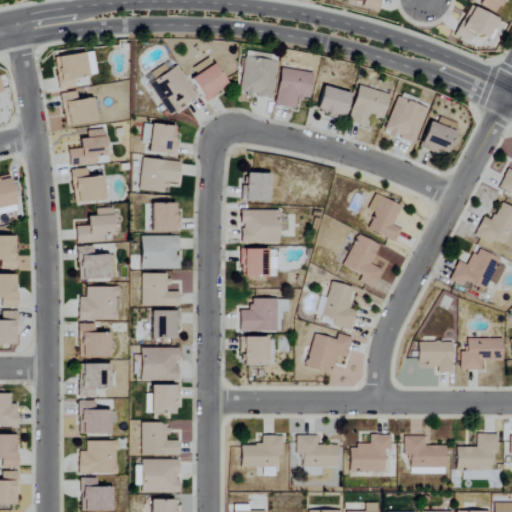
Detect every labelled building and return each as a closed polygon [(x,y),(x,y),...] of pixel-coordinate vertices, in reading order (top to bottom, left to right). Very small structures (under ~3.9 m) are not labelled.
[(362,0),(361,8),(377,12),(379,0),(362,0)] [(480,0),(478,7),(495,14),(500,0),(480,0)] [(500,34),(505,23),(466,8),(455,37),(468,42),(471,35),(486,40),(490,30),(500,34)] [(52,57),(56,91),(73,89),(73,79),(95,76),(92,53),(52,57)] [(270,99),(276,62),(243,57),(237,94),(270,99)] [(200,101),(224,91),(211,58),(191,66),(195,77),(191,78),(200,101)] [(194,99),(170,60),(148,74),(172,113),(194,99)] [(294,110),(296,99),(307,101),(311,74),(279,69),(274,107),(294,110)] [(345,123),(369,130),(373,117),(380,120),(388,95),(357,86),(345,123)] [(342,119),(349,95),(322,87),(314,111),(342,119)] [(94,124),(91,100),(75,101),(74,92),(59,94),(63,127),(94,124)] [(412,144),(425,109),(394,98),(382,133),(412,144)] [(455,124),(437,118),(435,125),(427,122),(418,148),(444,156),(455,124)] [(147,154),(174,155),(175,127),(142,125),(141,144),(147,144),(147,154)] [(66,151),(68,167),(95,165),(95,158),(105,157),(102,130),(84,132),(85,140),(77,140),(78,149),(66,151)] [(179,163),(141,159),(138,192),(165,194),(166,183),(177,184),(179,163)] [(511,172),(505,169),(497,189),(511,195),(511,192),(511,172)] [(103,202),(101,178),(85,178),(85,170),(70,171),(72,204),(103,202)] [(268,175),(245,174),(245,185),(240,185),(239,204),(268,204),(268,175)] [(8,176),(0,176),(0,214),(13,212),(8,176)] [(400,206),(372,196),(367,211),(373,213),(366,231),(395,242),(400,229),(392,227),(400,206)] [(511,209),(499,203),(490,221),(482,217),(474,233),(510,251),(511,245),(511,209)] [(175,204),(149,204),(149,234),(176,233),(175,204)] [(74,227),(75,243),(112,242),(111,209),(93,210),(93,217),(85,217),(85,227),(74,227)] [(239,244),(277,244),(277,212),(239,211),(239,244)] [(377,245),(354,236),(341,268),(360,275),(357,283),(372,289),(379,270),(368,266),(377,245)] [(0,270),(14,270),(14,237),(0,237),(0,270)] [(176,237),(139,237),(139,270),(178,270),(178,256),(176,256),(176,237)] [(112,280),(112,256),(91,257),(91,247),(75,248),(76,281),(112,280)] [(265,251),(240,251),(239,278),(265,278),(265,251)] [(448,281),(461,286),(462,283),(484,292),(488,282),(496,286),(505,263),(473,251),(467,266),(456,261),(448,281)] [(166,274),(139,275),(140,308),(178,307),(177,292),(166,293),(166,274)] [(0,275),(0,308),(16,308),(16,275),(0,275)] [(351,288),(326,282),(318,316),(333,319),(331,327),(350,331),(354,312),(346,310),(351,288)] [(114,288),(83,288),(84,298),(76,298),(76,322),(114,321),(114,288)] [(238,312),(238,332),(279,333),(280,313),(287,313),(287,301),(249,300),(249,312),(238,312)] [(0,346),(16,346),(15,312),(0,312),(0,346)] [(149,341),(176,340),(176,312),(149,313),(149,341)] [(107,360),(108,335),(93,335),(93,325),(76,325),(76,339),(78,339),(77,359),(107,360)] [(344,358),(350,339),(335,334),(333,340),(313,334),(303,368),(329,375),(335,355),(344,358)] [(265,338),(240,339),(240,367),(266,367),(265,338)] [(458,352),(458,370),(479,371),(479,361),(500,362),(501,340),(465,339),(464,353),(458,352)] [(451,344),(416,343),(416,363),(425,363),(425,368),(436,368),(435,374),(450,374),(451,344)] [(176,349),(139,349),(138,382),(176,382),(176,349)] [(106,396),(107,366),(77,365),(76,395),(106,396)] [(177,387),(149,386),(149,415),(177,416),(177,387)] [(0,428),(16,429),(16,405),(8,405),(9,395),(0,394),(0,428)] [(93,403),(77,402),(76,435),(107,436),(108,412),(93,411),(93,403)] [(139,457),(177,456),(177,441),(165,441),(165,424),(139,424),(139,457)] [(455,448),(454,472),(461,472),(461,481),(489,481),(489,449),(496,449),(496,435),(475,435),(475,448),(455,448)] [(0,469),(15,469),(16,437),(0,436),(0,469)] [(337,446),(316,447),(316,436),(294,437),(295,456),(301,455),(301,476),(320,476),(320,469),(337,468),(337,446)] [(383,473),(383,451),(389,451),(389,436),(368,436),(368,447),(348,446),(348,472),(383,473)] [(239,446),(239,469),(261,469),(261,477),(275,477),(275,455),(281,456),(281,437),(260,437),(260,446),(239,446)] [(444,475),(444,447),(423,447),(423,437),(401,438),(402,456),(408,456),(409,475),(444,475)] [(77,476),(115,474),(114,442),(84,443),(84,452),(76,452),(77,476)] [(177,493),(177,461),(135,462),(135,494),(177,493)] [(0,506),(15,507),(16,473),(0,472),(0,506)] [(109,511),(110,489),(94,489),(95,479),(79,479),(78,511),(109,511)] [(172,511),(173,502),(149,501),(148,511),(172,511)]
